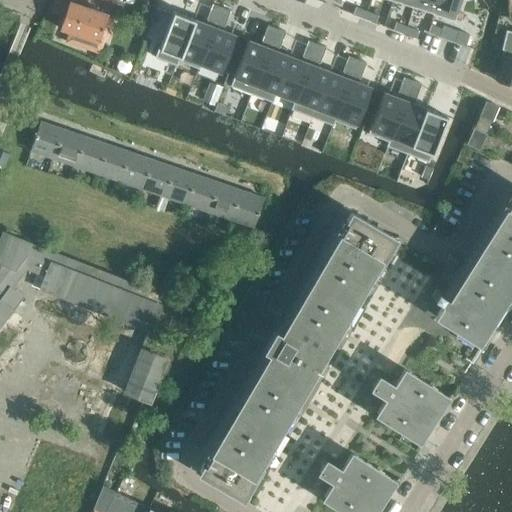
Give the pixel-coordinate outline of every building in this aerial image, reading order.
[(59,0),(55,0),(51,13),(63,17),(68,3),(59,0)] [(415,0),(413,7),(432,13),(436,0),(415,0)] [(436,0),(432,13),(432,14),(454,21),(460,0),(436,0)] [(60,28),(69,31),(66,41),(99,52),(103,38),(99,37),(107,14),(69,1),(68,3),(63,17),(60,28)] [(194,18),(178,60),(198,68),(200,64),(213,26),(220,6),(212,3),(206,19),(207,19),(206,20),(205,23),(194,18)] [(213,26),(200,64),(220,71),(234,34),(221,29),(223,25),(224,25),(230,10),(220,6),(213,26)] [(155,7),(152,17),(159,19),(163,10),(155,7)] [(172,10),(154,56),(176,65),(178,60),(194,18),(172,10)] [(135,14),(131,26),(143,30),(147,18),(135,14)] [(247,39),(230,85),(251,93),(269,47),(276,28),(267,24),(261,40),(262,40),(262,41),(261,44),(247,39)] [(269,47),(251,93),(271,101),(289,55),(277,50),(278,46),(279,47),(285,31),(276,28),(269,47)] [(502,50),(495,80),(511,84),(511,30),(505,29),(501,49),(502,50)] [(458,30),(454,41),(465,46),(469,34),(458,30)] [(289,55),(271,101),(272,101),(275,93),(294,99),(290,108),(291,109),(309,63),(316,43),(308,40),(302,55),(303,56),(302,57),(301,60),(289,55)] [(309,63),(291,109),(311,117),(329,70),(317,66),(318,62),(319,62),(325,46),(316,43),(309,63)] [(329,70),(311,117),(331,124),(349,78),(357,59),(348,55),(342,71),(343,71),(342,72),(341,75),(329,70)] [(349,78),(331,124),(332,125),(334,120),(346,125),(354,128),(370,86),(357,81),(359,77),(360,77),(366,62),(357,59),(349,78)] [(369,129),(367,133),(388,141),(386,145),(387,146),(404,99),(412,80),(403,76),(397,92),(398,92),(398,93),(397,96),(383,91),(369,129)] [(404,99),(387,146),(407,153),(425,107),(412,102),(414,98),(415,99),(421,83),(412,80),(404,99)] [(482,117),(492,121),(498,106),(486,101),(480,116),(482,117)] [(425,107),(407,153),(428,161),(446,115),(425,107)] [(480,116),(475,129),(480,132),(486,135),(492,121),(482,117),(480,116)] [(30,150),(52,157),(62,128),(40,121),(30,150)] [(52,157),(74,165),(84,136),(62,128),(52,157)] [(468,144),(479,149),(486,135),(480,132),(475,129),(468,144)] [(74,165),(97,173),(107,144),(84,136),(74,165)] [(97,173),(119,180),(129,151),(107,144),(97,173)] [(119,180),(141,188),(151,159),(129,151),(119,180)] [(141,188),(164,196),(174,167),(151,159),(141,188)] [(425,165),(420,176),(428,179),(432,168),(425,165)] [(164,196),(186,203),(196,174),(174,167),(164,196)] [(186,203),(208,211),(218,182),(196,174),(186,203)] [(208,211),(231,219),(241,190),(218,182),(208,211)] [(241,190),(231,219),(253,226),(263,197),(241,190)] [(511,196),(448,298),(444,295),(436,290),(432,296),(443,303),(436,314),(459,328),(477,339),(476,340),(483,344),(511,297),(511,196)] [(350,212),(203,462),(198,470),(244,497),(242,500),(243,501),(328,356),(399,235),(398,235),(396,238),(350,212)] [(0,323),(21,296),(10,288),(26,267),(45,275),(40,288),(148,330),(141,348),(140,348),(123,391),(142,398),(148,401),(165,358),(150,352),(162,321),(186,331),(195,308),(29,243),(31,239),(24,237),(23,240),(15,238),(16,234),(10,231),(8,235),(2,233),(0,238),(0,323)] [(378,376),(371,386),(386,396),(378,408),(376,412),(421,440),(418,444),(419,445),(422,441),(451,394),(450,393),(448,397),(403,369),(396,380),(393,385),(378,376)] [(350,453),(343,464),(340,469),(325,459),(318,470),(333,480),(323,496),(348,511),(376,511),(398,478),(397,477),(395,481),(381,472),(350,453)] [(174,511),(170,509),(168,511),(158,511),(103,485),(92,511),(174,511)]
